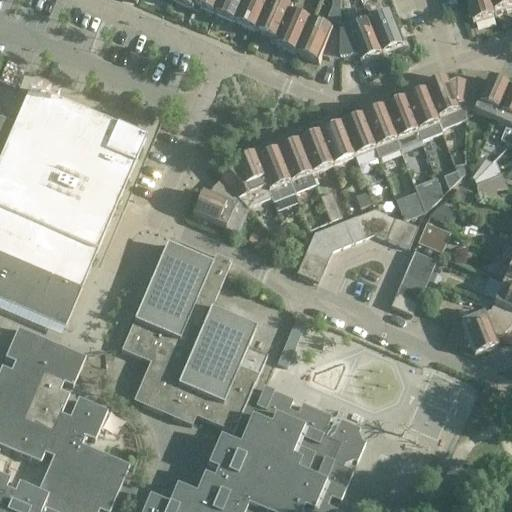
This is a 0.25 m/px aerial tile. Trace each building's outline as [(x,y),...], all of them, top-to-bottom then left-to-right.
[(193,11),(197,0),(172,0),(171,2),(193,11)] [(197,0),(193,11),(199,14),(201,10),(215,16),(221,0),(197,0)] [(246,0),(221,0),(215,16),(236,25),(246,0)] [(271,1),(270,0),(246,0),(236,25),(257,34),(271,1)] [(332,0),(332,7),(340,11),(340,0),(332,0)] [(465,0),(467,5),(473,26),(496,19),(490,0),(465,0)] [(511,0),(490,0),(496,19),(502,17),(501,13),(511,9),(511,0)] [(276,47),(291,14),(293,10),(271,1),(257,34),(272,40),(270,45),(276,47)] [(311,23),(291,14),(276,47),(297,56),(311,23)] [(405,49),(397,29),(392,15),(369,24),(383,58),(405,49)] [(340,61),(351,62),(359,59),(361,66),(383,58),(369,24),(366,16),(340,26),(341,35),(340,61)] [(319,66),(322,58),(329,61),(340,61),(341,35),(311,23),(297,56),(319,66)] [(123,76),(129,63),(117,58),(111,70),(123,76)] [(437,122),(438,126),(440,133),(465,124),(465,110),(465,84),(454,84),(447,87),(444,80),(421,89),(435,122),(437,122)] [(484,88),(476,84),(465,84),(465,110),(494,123),(508,89),(487,80),(484,88)] [(438,126),(437,122),(435,122),(421,89),(416,91),(418,95),(403,101),(416,135),(417,135),(421,144),(441,136),(440,133),(438,126)] [(511,91),(508,89),(494,123),(511,130),(511,91)] [(0,301),(25,313),(63,329),(145,140),(29,90),(14,126),(0,120),(0,301)] [(421,144),(417,135),(416,135),(403,101),(381,110),(399,153),(421,144)] [(381,110),(361,118),(374,152),(378,161),(399,153),(381,110)] [(352,161),(374,152),(360,118),(339,127),(352,161)] [(331,169),(352,161),(339,127),(318,135),(331,169)] [(318,135),(297,144),(311,177),(319,174),(331,169),(318,135)] [(297,144),(276,152),(294,197),(315,188),(311,177),(297,144)] [(259,154),(254,156),(271,201),(273,206),(294,197),(276,152),(261,158),(259,154)] [(237,202),(247,211),(271,201),(254,156),(231,165),(234,172),(227,175),(219,183),(237,202)] [(407,175),(425,166),(421,157),(403,166),(407,175)] [(463,166),(453,168),(455,173),(458,181),(462,177),(463,177),(463,166)] [(458,181),(455,173),(442,179),(447,192),(458,181)] [(191,217),(225,231),(237,202),(219,183),(211,191),(208,198),(201,195),(191,217)] [(360,212),(371,208),(366,195),(355,200),(360,212)] [(340,221),(330,196),(319,200),(329,225),(340,221)] [(356,219),(366,241),(374,238),(374,212),(356,219)] [(394,220),(374,212),(374,238),(385,243),(394,220)] [(345,224),(354,246),(366,241),(356,219),(345,224)] [(394,220),(385,243),(396,247),(405,225),(394,220)] [(341,251),(354,246),(345,224),(332,229),(341,251)] [(408,252),(417,230),(405,225),(396,247),(408,252)] [(331,255),(334,254),(341,251),(332,229),(313,236),(331,255)] [(313,236),(306,254),(328,264),(331,255),(313,236)] [(334,511),(326,508),(330,500),(340,504),(352,474),(343,470),(344,468),(352,464),(356,466),(365,446),(361,444),(358,436),(359,432),(339,423),(337,427),(329,430),(326,429),(330,420),(301,407),(297,417),(288,413),(292,403),(262,391),(258,400),(250,396),(266,358),(247,350),(255,331),(210,312),(222,286),(231,264),(215,257),(211,266),(166,247),(120,353),(149,366),(133,404),(191,429),(195,419),(232,435),(228,445),(238,449),(217,497),(227,501),(223,510),(175,489),(171,499),(161,495),(157,504),(148,500),(142,511),(334,511)] [(511,251),(505,249),(501,258),(511,262),(511,251)] [(306,254),(301,265),(323,275),(328,264),(306,254)] [(431,275),(435,263),(414,254),(409,266),(430,276),(431,275)] [(511,287),(511,262),(503,283),(511,287)] [(318,286),(323,275),(301,265),(296,276),(318,286)] [(427,283),(430,276),(409,266),(404,277),(426,287),(427,283)] [(430,276),(427,283),(438,288),(441,279),(431,275),(430,276)] [(426,287),(404,277),(400,288),(421,297),(426,287)] [(511,287),(503,283),(490,312),(489,312),(509,331),(511,327),(511,287)] [(417,308),(421,297),(400,288),(395,299),(417,308)] [(413,319),(416,312),(417,308),(395,299),(391,310),(413,319)] [(493,341),(501,338),(509,331),(489,312),(460,324),(474,358),(496,349),(493,341)] [(277,366),(287,370),(306,323),(296,319),(277,366)] [(65,351),(56,347),(17,331),(4,360),(14,364),(10,373),(1,369),(0,370),(0,511),(109,511),(122,485),(128,469),(81,448),(84,440),(94,444),(107,414),(77,402),(69,421),(60,417),(68,398),(59,394),(62,385),(72,389),(85,360),(65,351)] [(116,500),(130,506),(137,491),(132,490),(122,485),(116,500)]
